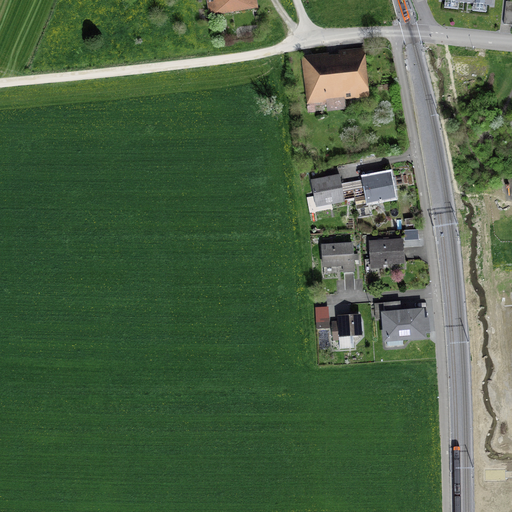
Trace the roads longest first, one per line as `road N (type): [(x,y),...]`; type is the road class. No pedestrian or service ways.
road 1 (residential): [(446,511),(435,292),(390,30)]
road 2 (track): [(285,47),(0,81)]
road 3 (residential): [(511,40),(390,30)]
